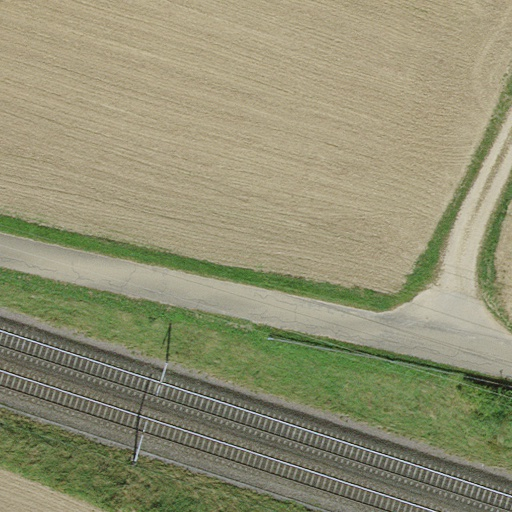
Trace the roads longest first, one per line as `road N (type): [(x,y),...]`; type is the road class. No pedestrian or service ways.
road 1 (track): [(0,244),(511,359)]
road 2 (track): [(511,139),(476,216),(440,341)]
